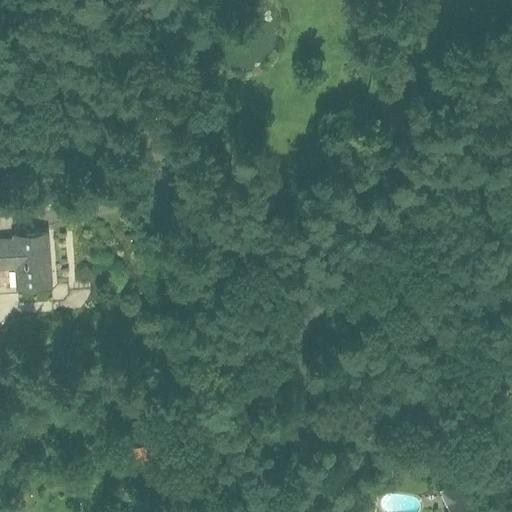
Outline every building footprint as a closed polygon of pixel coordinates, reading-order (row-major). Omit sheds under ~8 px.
[(358,67),(373,73),(380,54),(364,48),(358,67)] [(17,288),(49,285),(46,235),(13,237),(13,239),(0,240),(0,267),(15,267),(17,288)] [(322,308),(309,297),(289,323),(302,333),(322,308)] [(148,443),(133,448),(140,473),(156,468),(148,443)] [(475,511),(461,479),(440,488),(450,511),(475,511)]
